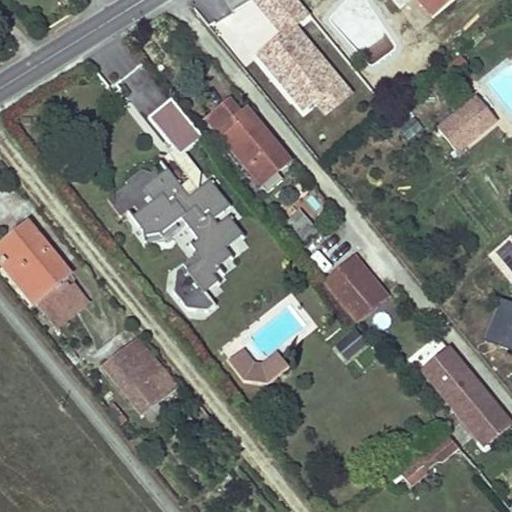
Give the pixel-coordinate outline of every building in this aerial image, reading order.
[(253,0),(251,2),(282,39),(258,58),(304,117),(316,107),(324,117),(351,96),(343,86),(297,28),(309,18),(294,0),(253,0)] [(416,0),(431,17),(451,0),(416,0)] [(170,99),(148,118),(175,151),(183,153),(202,138),(170,99)] [(496,124),(478,102),(475,105),(493,127),(496,124)] [(208,121),(261,185),(276,172),(288,162),(246,113),(241,118),(229,104),(208,121)] [(458,156),(489,130),(493,127),(475,105),(439,134),(458,156)] [(183,153),(175,151),(166,157),(170,163),(173,160),(189,180),(196,192),(199,172),(183,153)] [(142,171),(126,185),(127,186),(145,208),(136,214),(131,218),(142,230),(142,236),(160,233),(181,218),(198,241),(191,247),(195,253),(193,255),(192,259),(175,272),(172,294),(185,311),(207,313),(215,307),(205,294),(219,283),(213,277),(221,271),(217,266),(230,255),(224,249),(242,235),(228,218),(218,225),(212,218),(228,206),(208,183),(196,192),(189,197),(181,186),(168,170),(157,178),(142,171)] [(276,172),(261,185),(267,193),(282,180),(276,172)] [(189,180),(181,186),(189,197),(196,192),(189,180)] [(145,208),(127,186),(108,201),(121,217),(131,209),(136,214),(145,208)] [(303,199),(312,214),(326,206),(317,190),(303,199)] [(288,208),(274,219),(301,251),(313,265),(332,250),(320,236),(290,199),(284,204),(288,208)] [(27,227),(17,236),(23,243),(34,235),(27,227)] [(23,243),(17,236),(0,249),(0,263),(34,306),(36,304),(54,325),(64,317),(47,296),(69,277),(34,235),(23,243)] [(511,236),(488,256),(511,283),(511,281),(511,236)] [(354,259),(323,284),(355,323),(386,298),(354,259)] [(69,277),(47,296),(64,317),(86,298),(69,277)] [(356,331),(334,349),(345,363),(368,345),(356,331)] [(136,340),(105,364),(146,414),(176,389),(136,340)] [(511,426),(447,349),(420,371),(484,448),(511,426)] [(244,351),(227,365),(242,383),(268,387),(289,369),(276,353),(263,364),(254,364),(244,351)] [(445,437),(428,451),(438,463),(455,450),(445,437)]
